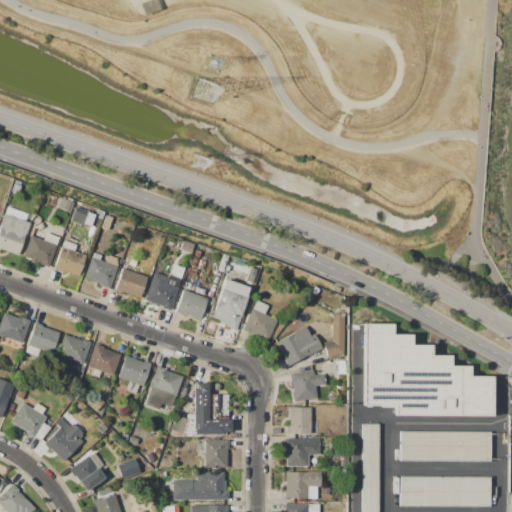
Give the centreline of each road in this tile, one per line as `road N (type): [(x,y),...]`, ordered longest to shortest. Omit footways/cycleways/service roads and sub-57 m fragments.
road 1 (primary): [(0,146),(306,256),(511,362)]
road 2 (primary): [(511,330),(313,231),(0,119)]
road 3 (tertiary): [(0,278),(242,367),(257,396),(256,511)]
